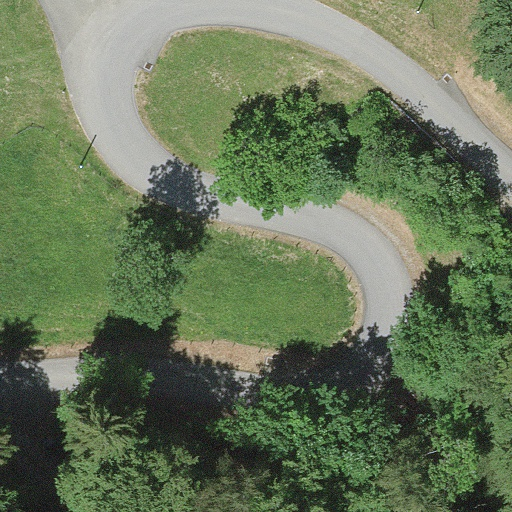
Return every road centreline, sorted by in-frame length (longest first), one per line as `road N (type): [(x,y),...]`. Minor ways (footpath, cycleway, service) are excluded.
road 1 (residential): [(0,374),(307,390),(349,377),(376,349),(387,290),(364,246),(301,215),(174,184),(141,166),(116,136),(101,80),(109,54),(150,15),(217,0),(303,18),(417,89),(511,180)]
road 2 (track): [(86,511),(61,498),(0,429)]
